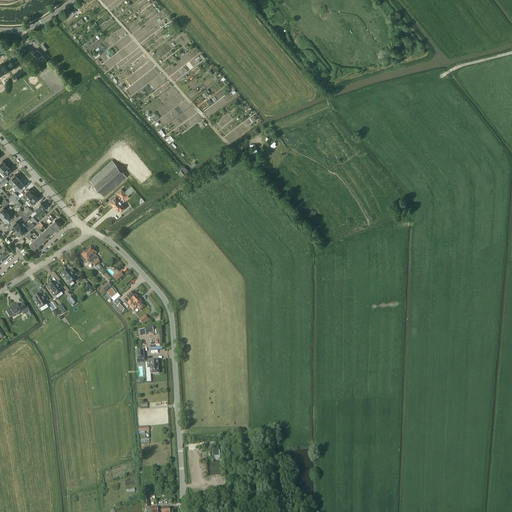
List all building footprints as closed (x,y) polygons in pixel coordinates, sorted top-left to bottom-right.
[(33,53),(39,61),(44,57),(37,49),(33,53)] [(166,139),(169,143),(175,139),(171,135),(166,139)] [(127,177),(112,160),(90,180),(104,197),(127,177)] [(7,166),(1,172),(5,176),(11,171),(7,166)] [(188,171),(184,167),(177,173),(181,177),(188,171)] [(9,180),(14,185),(16,183),(20,180),(15,175),(9,180)] [(0,185),(0,186),(1,188),(8,181),(7,179),(0,185)] [(24,184),(20,180),(16,183),(14,185),(16,188),(15,189),(16,191),(18,190),(24,184)] [(116,196),(109,202),(113,206),(122,198),(120,196),(124,192),(122,189),(116,193),(118,195),(116,196)] [(23,195),(27,200),(33,195),(29,190),(23,195)] [(122,198),(113,206),(118,211),(119,210),(121,212),(126,208),(124,206),(122,203),(125,201),(123,199),(127,195),(124,192),(120,196),(122,198)] [(38,199),(33,195),(27,200),(32,205),(38,199)] [(7,200),(2,205),(4,207),(12,200),(10,198),(7,200)] [(40,213),(45,208),(41,203),(35,208),(40,213)] [(0,210),(0,215),(2,218),(8,213),(9,212),(7,210),(6,211),(3,208),(0,210)] [(12,216),(15,218),(23,211),(20,208),(12,216)] [(23,211),(15,218),(17,221),(25,214),(23,211)] [(9,212),(8,213),(2,218),(6,222),(12,217),(9,215),(11,214),(9,212)] [(55,229),(59,225),(55,220),(50,224),(55,229)] [(10,226),(15,231),(20,226),(16,221),(10,226)] [(23,223),(20,226),(15,231),(19,236),(28,228),(23,223)] [(55,229),(50,224),(46,228),(51,233),(55,229)] [(51,233),(46,228),(42,232),(47,237),(51,233)] [(47,237),(42,232),(38,236),(42,241),(47,237)] [(42,241),(38,236),(33,240),(38,245),(42,241)] [(38,245),(33,240),(29,244),(34,249),(38,245)] [(4,245),(0,249),(5,255),(10,251),(4,245)] [(88,249),(86,251),(98,264),(100,262),(97,260),(99,259),(95,255),(96,253),(95,251),(96,250),(96,249),(94,247),(92,249),(90,247),(89,247),(88,249)] [(98,264),(86,251),(84,253),(83,253),(82,254),(82,255),(81,255),(83,257),(81,259),(83,261),(84,261),(85,260),(89,264),(91,262),(95,267),(98,264)] [(71,269),(69,271),(68,270),(65,273),(61,276),(69,285),(73,282),(72,282),(76,279),(74,277),(76,275),(71,269)] [(120,272),(112,278),(115,282),(123,275),(120,272)] [(58,281),(55,283),(51,285),(47,287),(54,297),(58,295),(58,294),(61,291),(60,289),(62,288),(58,281)] [(108,283),(101,289),(105,292),(111,287),(108,283)] [(86,288),(91,294),(94,291),(89,285),(86,288)] [(124,299),(130,306),(139,299),(135,295),(132,292),(124,299)] [(44,294),(41,296),(41,295),(37,297),(33,299),(39,310),(43,307),(47,304),(45,302),(48,300),(44,294)] [(73,296),(68,300),(73,306),(78,302),(73,296)] [(144,306),(142,303),(139,299),(130,306),(130,307),(127,310),(129,312),(131,310),(133,311),(137,308),(140,311),(144,306)] [(16,305),(6,311),(10,318),(19,312),(20,313),(22,312),(26,309),(23,304),(18,307),(16,305)] [(122,313),(126,309),(121,304),(117,307),(122,313)] [(148,320),(144,316),(139,321),(143,326),(148,320)] [(150,361),(149,361),(150,361),(150,363),(147,363),(147,369),(150,369),(150,374),(151,374),(158,374),(159,374),(159,373),(158,373),(158,361),(158,360),(157,360),(150,361)]
